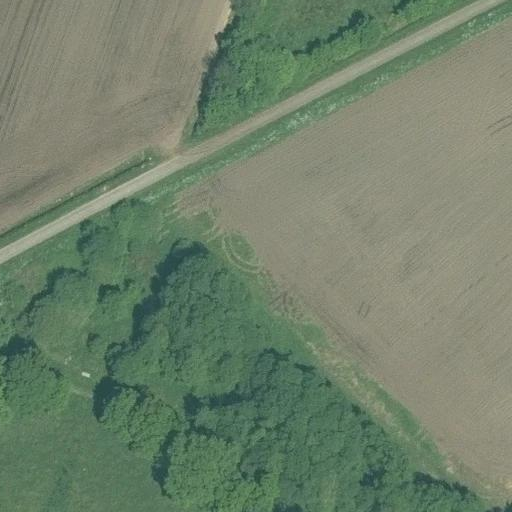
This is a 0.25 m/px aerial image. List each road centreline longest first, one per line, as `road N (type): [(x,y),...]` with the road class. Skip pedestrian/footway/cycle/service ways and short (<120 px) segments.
road 1 (unclassified): [(0,255),(488,0)]
road 2 (track): [(267,511),(116,413),(0,385)]
